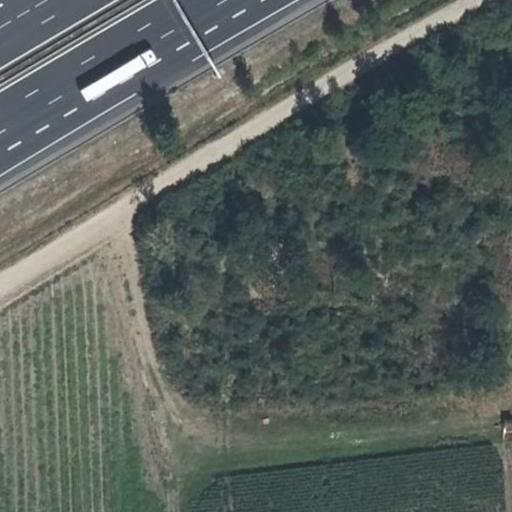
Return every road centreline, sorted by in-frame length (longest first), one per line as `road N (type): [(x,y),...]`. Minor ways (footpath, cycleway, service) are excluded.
road 1 (track): [(500,0),(377,51),(0,284)]
road 2 (motorway): [(0,122),(205,0)]
